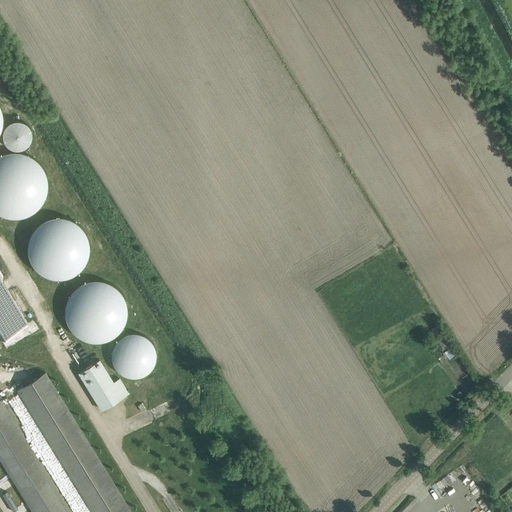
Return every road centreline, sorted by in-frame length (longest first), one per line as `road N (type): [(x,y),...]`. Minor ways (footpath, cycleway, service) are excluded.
road 1 (unknown): [(153,511),(52,354)]
road 2 (unclassified): [(375,511),(505,378)]
